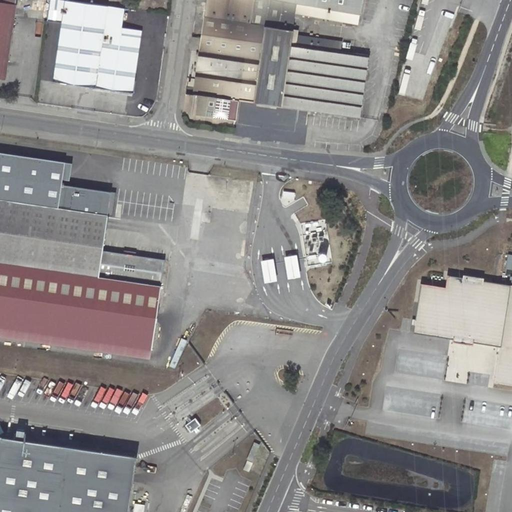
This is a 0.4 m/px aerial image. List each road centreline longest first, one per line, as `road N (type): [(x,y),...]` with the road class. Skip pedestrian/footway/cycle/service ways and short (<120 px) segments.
road 1 (unclassified): [(420,222),(343,339),(275,496)]
road 2 (unclassified): [(162,140),(397,175)]
road 3 (unknown): [(196,145),(175,336)]
road 4 (unclassified): [(0,115),(162,140)]
road 5 (unclassified): [(511,0),(452,140)]
road 6 (residential): [(162,140),(183,0)]
